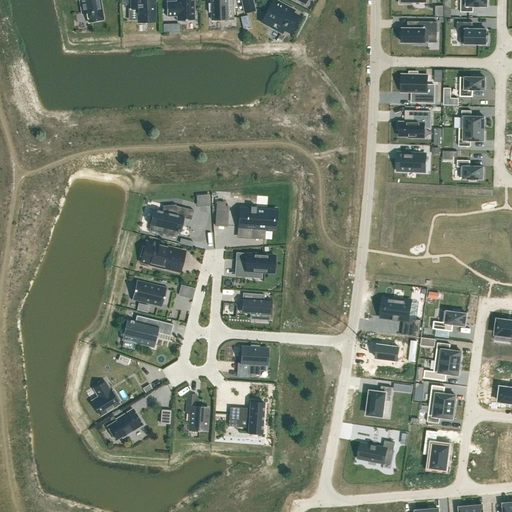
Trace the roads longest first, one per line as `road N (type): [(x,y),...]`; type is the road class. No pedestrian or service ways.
road 1 (residential): [(376,61),(350,342)]
road 2 (residential): [(215,334),(216,263),(207,263),(183,364),(190,372),(210,366)]
road 3 (residential): [(350,342),(321,501)]
road 4 (residential): [(321,501),(460,490)]
road 5 (residential): [(469,411),(484,302),(511,306)]
road 6 (residential): [(350,342),(215,334)]
road 7 (residential): [(511,184),(497,183),(501,65)]
road 8 (residential): [(376,61),(501,65)]
